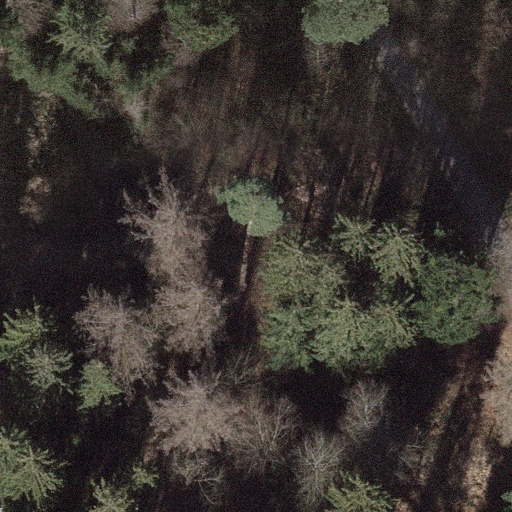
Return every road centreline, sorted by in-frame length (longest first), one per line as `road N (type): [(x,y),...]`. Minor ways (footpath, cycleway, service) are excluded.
road 1 (track): [(0,272),(28,266),(363,297),(511,360)]
road 2 (track): [(511,268),(359,0)]
